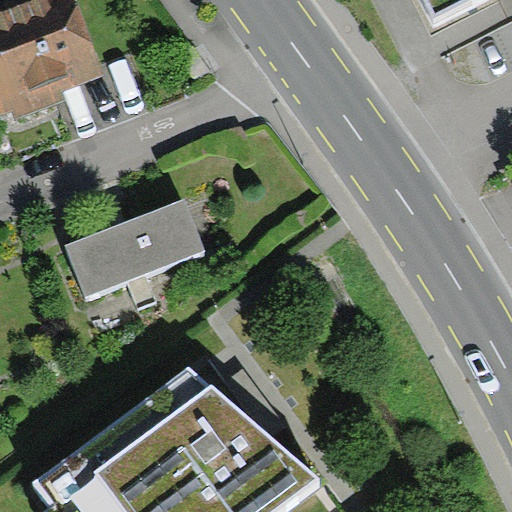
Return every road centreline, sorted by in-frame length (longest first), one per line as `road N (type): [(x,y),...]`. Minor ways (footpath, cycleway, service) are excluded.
road 1 (primary): [(511,387),(403,199),(308,64)]
road 2 (residential): [(308,64),(0,185)]
